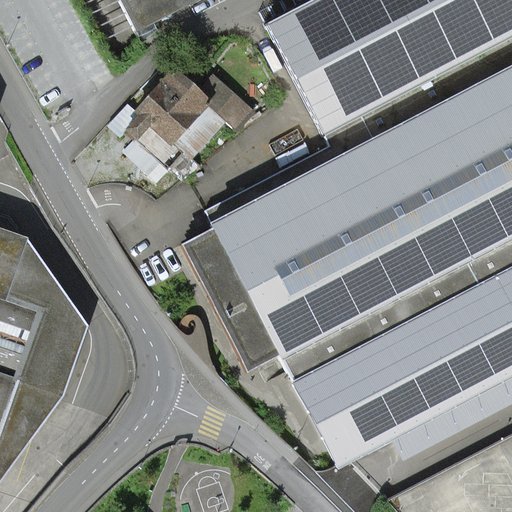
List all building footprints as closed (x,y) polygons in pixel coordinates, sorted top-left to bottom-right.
[(156,20),(193,0),(117,0),(135,31),(156,20)] [(319,139),(511,39),(511,0),(315,0),(261,28),(319,139)] [(511,74),(216,230),(288,365),(511,247),(511,74)] [(192,96),(166,76),(134,115),(144,123),(127,143),(175,182),(220,128),(231,137),(249,115),(206,80),(192,96)] [(26,242),(0,233),(0,429),(16,383),(59,399),(85,328),(48,274),(26,242)] [(511,380),(511,275),(296,386),(339,470),(511,380)]
